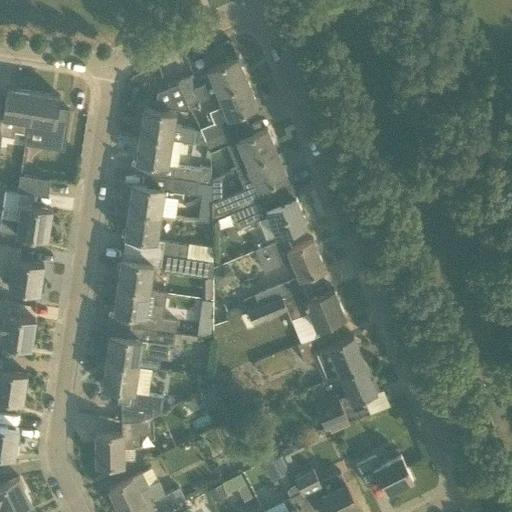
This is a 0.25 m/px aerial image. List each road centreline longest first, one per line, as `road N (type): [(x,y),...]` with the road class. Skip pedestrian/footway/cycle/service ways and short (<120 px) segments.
road 1 (residential): [(434,511),(456,487),(455,456),(259,14)]
road 2 (residential): [(77,511),(56,452),(118,61)]
road 3 (residential): [(118,61),(259,14)]
